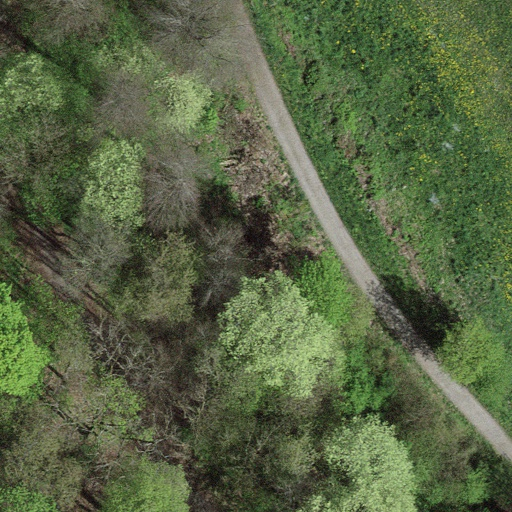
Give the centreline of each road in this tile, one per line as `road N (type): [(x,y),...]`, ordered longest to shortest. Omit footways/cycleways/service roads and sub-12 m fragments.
road 1 (track): [(227,0),(339,240),(411,343),(511,455)]
road 2 (track): [(191,511),(104,434),(0,172)]
